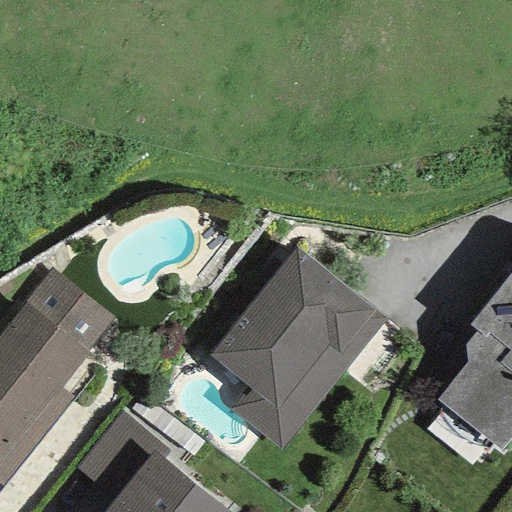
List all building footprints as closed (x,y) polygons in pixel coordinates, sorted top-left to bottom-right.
[(295,248),(208,356),(252,391),(233,413),(279,450),(385,319),(295,248)] [(53,268),(0,330),(0,487),(74,401),(56,385),(113,319),(53,268)] [(511,271),(471,326),(476,334),(463,348),(466,363),(436,401),(499,453),(511,436),(511,271)] [(170,450),(121,412),(76,471),(114,500),(152,452),(162,460),(170,450)] [(228,511),(162,460),(152,452),(114,500),(105,511),(228,511)]
